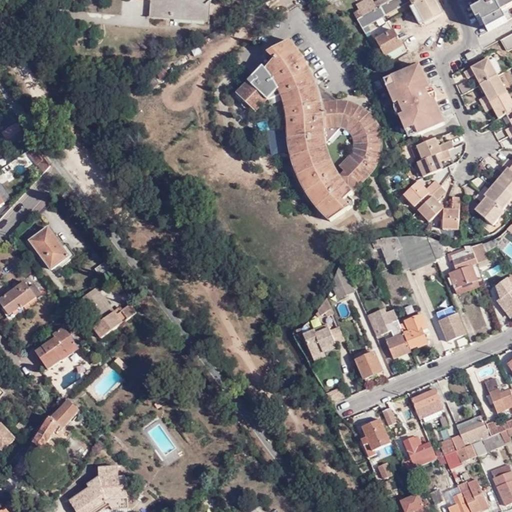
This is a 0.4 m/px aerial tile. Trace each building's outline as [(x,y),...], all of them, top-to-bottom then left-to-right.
[(156,0),(152,0),(152,13),(211,18),(211,0),(208,0),(207,1),(206,13),(156,9),(156,0)] [(156,0),(156,9),(206,13),(207,1),(208,0),(156,0)] [(357,18),(371,42),(374,41),(366,26),(411,0),(412,0),(415,6),(424,22),(424,23),(425,24),(443,13),(436,1),(436,0),(389,0),(384,3),(373,9),(357,18)] [(373,9),(384,3),(382,0),(367,0),(370,3),(373,9)] [(511,0),(477,0),(481,7),(475,9),(487,31),(506,21),(501,10),(509,7),(511,12),(511,33),(500,40),(505,50),(509,50),(511,49),(511,0)] [(354,13),(357,18),(373,9),(370,3),(354,13)] [(415,6),(412,7),(413,10),(420,24),(421,23),(424,22),(415,6)] [(506,21),(511,17),(511,12),(509,7),(501,10),(506,21)] [(385,56),(405,45),(401,36),(399,38),(395,29),(376,39),(385,56)] [(318,93),(316,86),(312,76),(308,67),(299,54),(289,41),(274,49),(279,54),(265,69),(262,66),(236,93),(242,100),(241,105),(242,107),(246,109),(249,108),(264,101),(266,102),(274,106),(281,111),(284,116),(286,123),(289,146),(291,156),(294,169),(300,182),(307,194),(313,203),(330,221),(343,212),(338,206),(352,192),(351,191),(357,184),(358,185),(371,171),(378,159),(380,149),(380,138),(377,128),(373,119),(366,111),(356,105),(346,101),(346,107),(341,106),(336,100),(320,102),(320,103),(316,103),(314,95),(318,93)] [(408,50),(405,45),(385,56),(387,61),(408,50)] [(467,60),(475,56),(473,51),(465,55),(467,60)] [(511,125),(505,129),(511,142),(511,102),(489,58),(464,71),(468,78),(475,74),(485,93),(490,90),(491,93),(486,96),(479,99),(485,111),(493,107),(498,105),(499,108),(494,110),(499,119),(507,115),(511,123),(511,122),(511,125)] [(414,127),(417,135),(443,124),(435,102),(434,100),(428,100),(425,93),(428,87),(427,86),(419,65),(391,77),(397,91),(390,94),(394,102),(394,104),(398,102),(403,114),(399,116),(400,117),(402,123),(409,120),(412,128),(414,127)] [(397,91),(391,77),(389,78),(387,80),(386,83),(390,94),(397,91)] [(336,100),(316,86),(318,93),(314,95),(316,103),(320,103),(320,102),(336,100)] [(434,100),(435,102),(436,97),(435,92),(432,88),(427,86),(428,87),(425,93),(428,100),(434,100)] [(264,101),(249,108),(255,113),(266,102),(264,101)] [(396,113),(400,117),(399,116),(403,114),(398,102),(394,104),(394,102),(393,108),(396,113)] [(413,137),(417,135),(414,127),(412,128),(409,120),(402,123),(406,133),(409,136),(413,137)] [(21,130),(15,123),(1,133),(6,140),(21,130)] [(423,177),(441,169),(438,162),(450,157),(447,150),(453,147),(450,141),(438,146),(435,139),(416,147),(422,160),(416,162),(423,177)] [(42,160),(35,151),(30,155),(37,165),(42,160)] [(500,210),(507,203),(511,197),(511,162),(508,159),(498,170),(502,174),(488,189),(484,186),(474,197),(480,202),(474,210),(490,226),(502,212),(500,210)] [(426,222),(436,214),(441,208),(435,200),(444,191),(434,181),(424,189),(417,181),(401,195),(412,207),(420,200),(424,203),(416,211),(426,222)] [(441,208),(436,214),(439,218),(442,219),(442,230),(457,230),(458,198),(451,198),(450,208),(450,210),(442,210),(441,208)] [(68,258),(48,230),(32,242),(51,270),(68,258)] [(402,265),(408,263),(397,236),(385,238),(371,241),(375,250),(381,248),(389,266),(401,261),(402,265)] [(408,263),(411,270),(437,259),(436,257),(428,238),(416,236),(397,236),(408,263)] [(428,238),(436,257),(443,255),(438,245),(443,243),(433,239),(428,238)] [(486,252),(497,247),(493,240),(472,247),(477,263),(487,259),(489,258),(486,252)] [(366,243),(370,253),(375,251),(375,250),(371,241),(366,243)] [(366,243),(351,251),(355,260),(370,253),(366,243)] [(466,250),(465,247),(447,254),(451,264),(454,263),(451,257),(466,250)] [(472,265),(477,263),(472,247),(465,247),(466,250),(451,257),(454,263),(457,271),(450,274),(457,289),(478,280),(472,265)] [(477,263),(479,267),(489,263),(487,259),(477,263)] [(114,271),(107,260),(94,269),(103,280),(114,271)] [(333,279),(332,285),(338,298),(354,291),(342,262),(333,279)] [(481,285),(478,280),(457,289),(459,295),(481,285)] [(511,319),(511,318),(511,284),(509,280),(497,288),(501,301),(499,303),(511,319)] [(16,309),(34,296),(25,283),(0,299),(0,300),(7,312),(14,308),(16,309)] [(113,311),(97,290),(77,304),(101,338),(136,313),(130,305),(122,310),(120,307),(113,311)] [(148,316),(155,309),(145,295),(136,301),(148,316)] [(336,318),(329,301),(319,313),(322,317),(325,315),(331,322),(336,318)] [(453,305),(437,311),(439,317),(455,312),(453,305)] [(372,314),(375,319),(385,314),(383,309),(372,314)] [(394,360),(412,352),(410,350),(400,324),(394,310),(385,314),(375,319),(382,336),(392,332),(395,339),(386,343),(394,360)] [(448,342),(467,334),(458,314),(439,322),(448,342)] [(400,324),(410,350),(418,347),(417,344),(426,340),(422,331),(427,328),(422,315),(400,324)] [(305,334),(313,357),(324,353),(322,348),(326,346),(327,349),(337,345),(330,326),(305,334)] [(80,349),(65,328),(53,336),(56,340),(36,353),(49,371),(80,349)] [(417,344),(418,347),(419,349),(428,345),(426,340),(417,344)] [(374,376),(384,372),(376,352),(356,360),(366,384),(376,380),(374,376)] [(484,382),(498,414),(511,407),(511,420),(496,427),(494,422),(487,425),(488,427),(492,437),(502,432),(508,430),(511,428),(511,388),(501,393),(495,378),(484,382)] [(335,390),(340,401),(347,399),(341,387),(335,390)] [(413,399),(417,408),(415,409),(416,410),(418,416),(435,409),(436,412),(443,409),(439,401),(440,400),(436,389),(413,399)] [(78,410),(69,401),(51,417),(22,459),(30,465),(42,451),(46,453),(50,449),(46,445),(55,433),(57,433),(61,428),(62,429),(78,410)] [(390,409),(383,412),(389,426),(396,423),(390,409)] [(418,416),(419,418),(420,419),(436,412),(435,409),(418,416)] [(459,430),(461,436),(466,448),(471,445),(473,444),(482,441),(492,437),(488,427),(487,428),(483,419),(459,430)] [(179,451),(158,420),(143,431),(165,461),(179,451)] [(373,453),(392,444),(381,420),(362,428),(367,438),(362,440),(365,446),(369,444),(373,453)] [(0,441),(7,449),(16,439),(5,429),(0,432),(0,441)] [(504,438),(506,442),(511,440),(511,439),(511,437),(508,430),(502,432),(503,433),(504,438)] [(486,446),(504,438),(503,433),(484,442),(486,446)] [(422,446),(430,442),(426,434),(418,437),(422,446)] [(418,436),(413,437),(418,448),(422,446),(418,437),(418,436)] [(457,451),(466,448),(461,436),(452,439),(455,446),(443,451),(445,456),(449,454),(457,451)] [(405,462),(409,472),(418,468),(437,459),(430,442),(422,446),(418,448),(413,437),(404,442),(414,465),(412,466),(409,460),(405,462)] [(487,453),(507,444),(506,442),(504,438),(486,446),(484,447),(487,453)] [(443,451),(455,446),(452,439),(440,444),(443,451)] [(473,444),(479,456),(487,453),(484,447),(482,441),(473,444)] [(398,447),(405,462),(409,460),(403,445),(398,447)] [(476,456),(471,445),(466,448),(457,451),(462,462),(462,463),(476,456)] [(449,454),(454,466),(462,462),(457,451),(449,454)] [(445,456),(450,469),(455,466),(454,466),(449,454),(445,456)] [(371,470),(377,483),(392,476),(388,467),(386,464),(371,470)] [(388,467),(392,476),(399,473),(395,464),(388,467)] [(492,471),(495,478),(511,470),(511,469),(510,464),(492,471)] [(119,478),(118,467),(100,468),(100,477),(88,485),(89,488),(69,502),(76,511),(92,511),(106,503),(107,502),(111,499),(128,498),(127,477),(119,478)] [(511,470),(495,478),(494,478),(506,506),(511,503),(511,470)] [(481,511),(489,509),(477,480),(468,484),(467,482),(458,487),(460,492),(461,494),(463,493),(471,511),(476,511),(481,510),(481,511)] [(435,504),(444,501),(439,488),(430,492),(435,504)] [(449,511),(468,511),(460,492),(453,495),(457,506),(449,509),(449,511)] [(431,511),(429,506),(424,508),(418,495),(401,502),(405,511),(431,511)]
